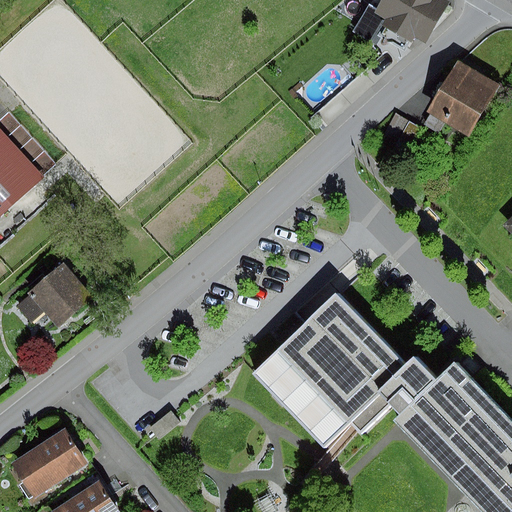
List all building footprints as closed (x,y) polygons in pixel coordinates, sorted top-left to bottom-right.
[(447,1),(445,0),(378,0),(373,11),(384,17),(380,24),(408,40),(410,35),(424,42),(447,1)] [(384,17),(373,11),(366,7),(350,32),(374,46),(378,38),(373,35),(380,24),(384,17)] [(496,85),(456,61),(426,112),(430,114),(423,126),(438,134),(444,124),(465,137),(496,85)] [(425,132),(398,116),(383,141),(410,157),(425,132)] [(0,218),(46,177),(0,125),(0,218)] [(69,263),(20,306),(35,323),(48,311),(63,329),(99,298),(69,263)] [(405,362),(340,296),(257,377),(327,448),(355,420),(364,430),(392,402),(407,417),(398,425),(484,511),(511,511),(511,423),(453,363),(437,379),(412,354),(405,362)] [(174,412),(152,431),(162,442),(183,423),(174,412)] [(72,429),(18,463),(41,498),(94,463),(72,429)] [(123,511),(103,480),(54,511),(123,511)]
